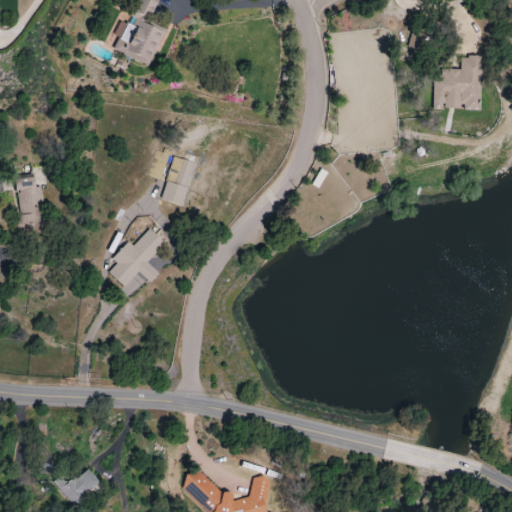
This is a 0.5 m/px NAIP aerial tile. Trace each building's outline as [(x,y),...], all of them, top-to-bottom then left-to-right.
[(474,111),(477,58),(456,57),(455,70),(436,69),(435,77),(427,77),(426,105),(438,106),(438,109),(474,111)] [(160,200),(182,206),(195,164),(183,160),(184,155),(174,152),(160,200)] [(15,177),(21,227),(38,225),(39,229),(42,229),(39,203),(42,203),(40,187),(36,187),(35,175),(15,177)] [(147,263),(164,243),(149,229),(133,247),(128,242),(112,260),(116,264),(107,274),(130,294),(139,285),(132,279),(138,272),(150,283),(159,273),(147,263)] [(52,482),(70,506),(98,485),(86,469),(65,485),(59,476),(52,482)] [(266,511),(265,504),(269,483),(261,476),(252,478),(248,498),(234,501),(232,494),(225,492),(222,493),(198,472),(195,472),(186,474),(183,490),(208,511),(266,511)]
